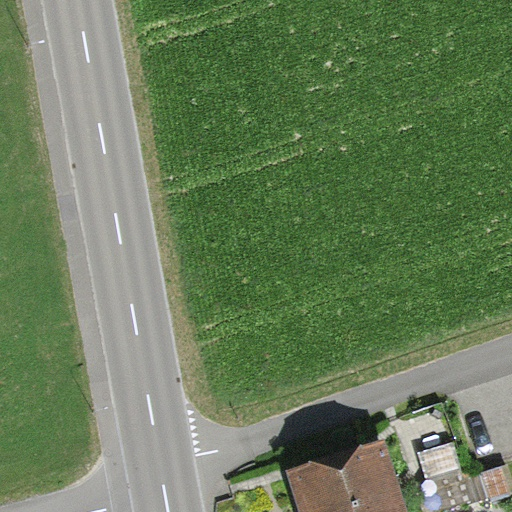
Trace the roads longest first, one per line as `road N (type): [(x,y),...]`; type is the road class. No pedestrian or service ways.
road 1 (secondary): [(77,0),(160,463)]
road 2 (residential): [(160,463),(235,448),(511,353)]
